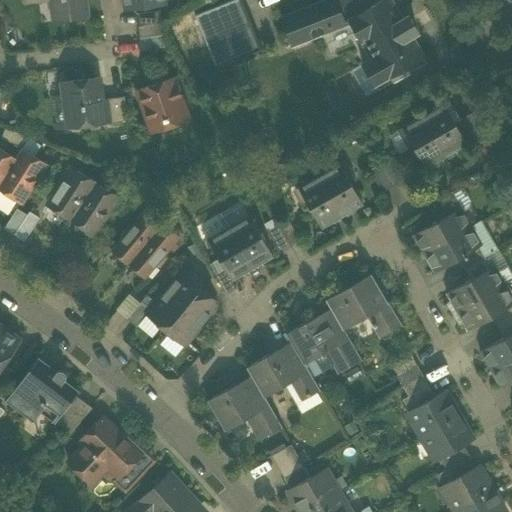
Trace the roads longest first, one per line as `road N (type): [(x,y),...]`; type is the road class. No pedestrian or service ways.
road 1 (residential): [(511,459),(376,227),(265,300),(161,414)]
road 2 (residential): [(161,414),(0,286)]
road 3 (residential): [(246,511),(161,414)]
